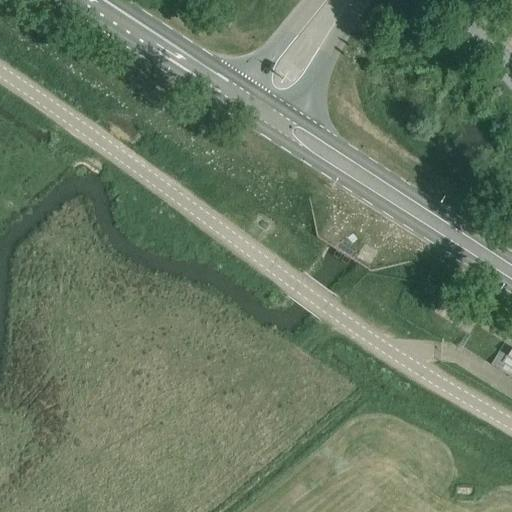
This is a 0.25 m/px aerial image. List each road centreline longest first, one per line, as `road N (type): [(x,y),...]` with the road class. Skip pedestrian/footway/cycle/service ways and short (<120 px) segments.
road 1 (unclassified): [(511,425),(349,324),(0,71)]
road 2 (primary): [(257,103),(285,143),(511,288)]
road 3 (primary): [(511,258),(301,122),(257,103)]
road 4 (primary): [(257,103),(97,0)]
road 5 (tertiary): [(257,103),(334,0)]
